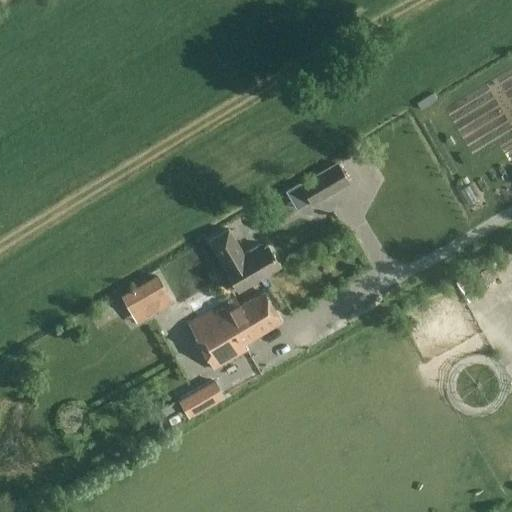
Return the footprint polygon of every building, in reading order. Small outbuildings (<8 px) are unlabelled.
[(337,161),(298,184),(311,205),(349,182),(337,161)] [(238,290),(274,268),(280,265),(268,243),(263,246),(260,242),(243,252),(228,228),(207,240),(223,265),(222,266),(237,291),(238,290)] [(165,292),(156,276),(142,284),(151,300),(165,292)] [(242,344),(280,322),(262,292),(239,306),(234,297),(188,324),(214,369),(246,350),(242,344)] [(221,395),(212,380),(177,400),(186,415),(221,395)] [(170,424),(179,419),(176,414),(167,418),(170,424)]
